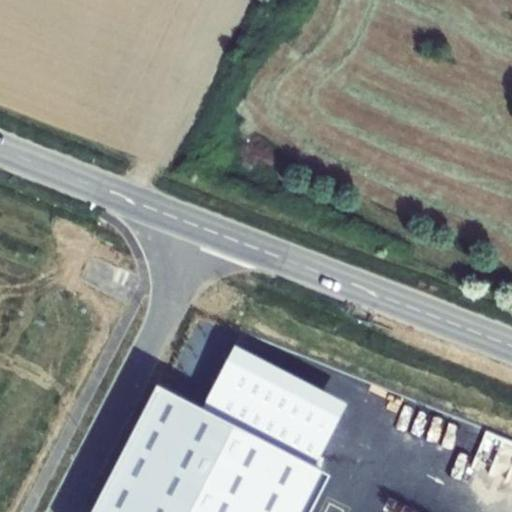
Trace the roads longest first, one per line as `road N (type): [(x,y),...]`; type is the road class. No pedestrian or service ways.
road 1 (tertiary): [(212,231),(511,345)]
road 2 (unclassified): [(65,511),(212,231)]
road 3 (tertiary): [(0,149),(212,231)]
